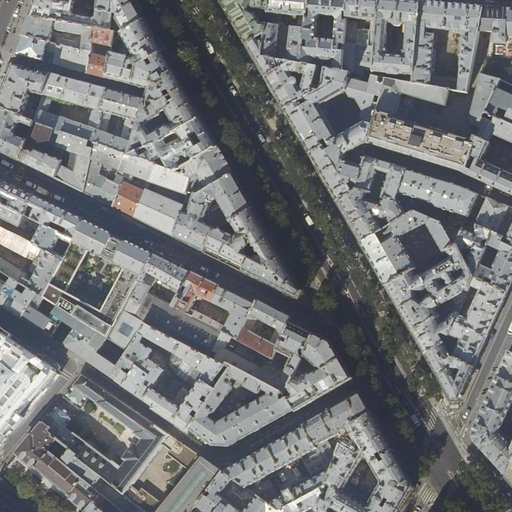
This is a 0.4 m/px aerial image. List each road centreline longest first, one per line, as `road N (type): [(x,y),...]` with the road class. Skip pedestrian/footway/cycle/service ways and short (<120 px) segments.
road 1 (residential): [(0,162),(313,314),(358,312)]
road 2 (primary): [(358,312),(177,0)]
road 3 (residential): [(511,314),(444,460)]
